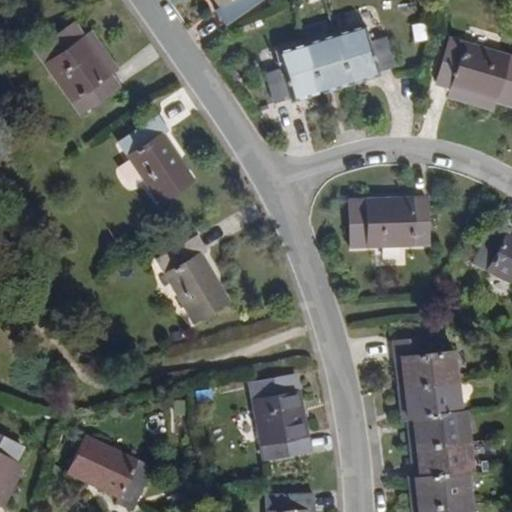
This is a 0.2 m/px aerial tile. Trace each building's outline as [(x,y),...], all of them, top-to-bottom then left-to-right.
[(228,18),(252,0),(221,0),(217,3),(228,18)] [(384,43),(376,21),(349,29),(318,39),(290,48),(297,72),(280,77),(291,108),(306,102),(308,108),(338,98),(368,88),(394,79),(393,74),(411,68),(402,37),(384,43)] [(93,40),(91,42),(80,26),(44,51),(90,115),(126,89),(115,75),(117,74),(93,40)] [(117,74),(123,69),(99,36),(93,40),(117,74)] [(511,106),(511,58),(450,43),(438,89),(455,92),(454,94),(499,105),(500,104),(511,106)] [(452,102),(497,114),(499,105),(454,94),(452,102)] [(173,142),(180,136),(168,120),(130,148),(169,205),(202,183),(173,142)] [(429,197),(413,199),(412,194),(365,199),(366,204),(352,206),(355,250),(432,242),(429,197)] [(511,222),(489,263),(511,275),(511,222)] [(209,260),(219,254),(209,236),(166,261),(203,327),(236,309),(209,260)] [(400,362),(406,362),(408,389),(450,383),(461,381),(458,354),(430,358),(428,339),(398,343),(400,362)] [(311,393),(305,394),(302,377),(256,386),(268,460),(314,453),(312,436),(318,435),(311,393)] [(462,387),(461,381),(450,383),(408,389),(411,418),(417,417),(464,412),(462,387)] [(464,412),(417,417),(421,449),(473,444),(470,411),(464,412)] [(40,449),(48,433),(4,413),(0,420),(0,498),(13,504),(20,490),(22,491),(41,449),(40,449)] [(150,511),(163,511),(183,468),(114,437),(99,474),(148,496),(144,509),(150,511)] [(472,477),(477,476),(473,444),(421,449),(424,482),(472,477)] [(28,493),(47,453),(41,449),(22,491),(28,493)] [(463,511),(476,511),(472,477),(424,482),(417,482),(420,511),(463,511)] [(323,511),(323,497),(273,498),(273,511),(323,511)]
